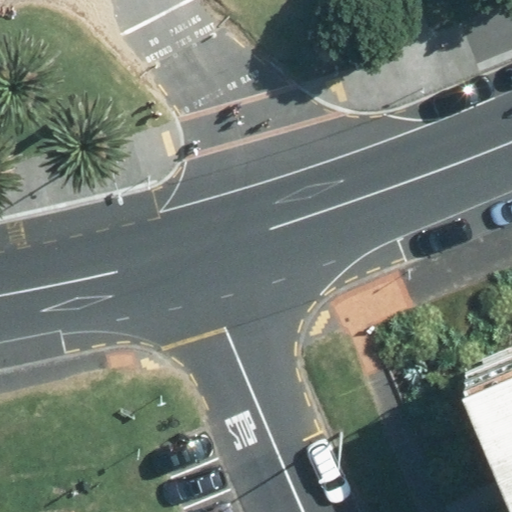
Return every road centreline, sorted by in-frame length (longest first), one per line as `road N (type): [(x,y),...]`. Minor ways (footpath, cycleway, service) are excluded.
road 1 (primary): [(192,246),(511,122)]
road 2 (residential): [(192,246),(303,511)]
road 3 (primary): [(0,287),(192,246)]
